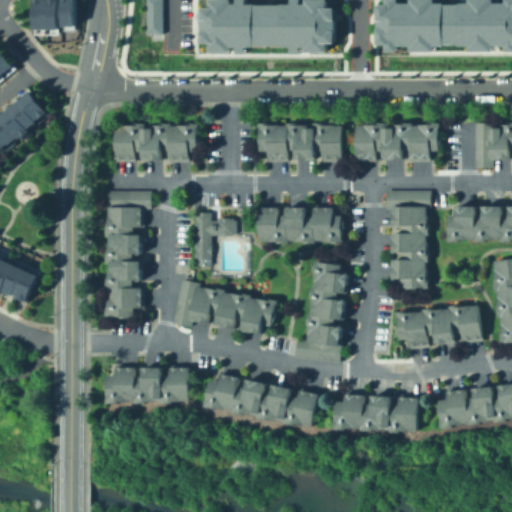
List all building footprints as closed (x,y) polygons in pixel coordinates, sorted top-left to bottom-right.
[(46,0),(46,29),(34,29),(34,0),(46,0)] [(59,0),(59,29),(46,29),(46,0),(59,0)] [(75,0),(75,26),(62,26),(62,0),(75,0)] [(145,0),(162,0),(162,33),(145,33),(145,0)] [(335,7),(335,43),(327,43),(327,52),(305,52),(305,46),(301,46),(301,54),(290,54),(290,45),(256,45),(256,47),(247,47),(247,53),(236,53),(236,46),(231,46),(231,52),(209,52),(209,43),(201,43),(201,7),(209,7),(209,0),(232,0),(232,3),(236,3),(236,0),(248,0),(248,3),(256,3),(256,4),(281,4),(281,3),(291,3),(291,0),(302,0),(302,3),(306,3),(306,0),(328,0),(328,7),(335,7)] [(511,51),(506,51),(506,45),(494,45),(494,51),(469,51),(469,46),(460,46),(460,44),(444,44),(444,45),(435,45),(435,51),(410,51),(410,46),(399,46),(399,52),(386,52),(386,44),(376,44),(376,3),(386,3),(386,0),(399,0),(399,2),(411,2),(411,0),(435,0),(435,2),(445,2),(445,3),(460,3),(460,2),(469,2),(469,0),(495,0),(495,2),(506,2),(506,0),(511,0),(511,51)] [(7,78),(0,69),(0,48),(2,47),(19,68),(7,78)] [(42,125),(24,103),(37,92),(55,114),(42,125)] [(42,125),(33,132),(15,110),(24,103),(42,125)] [(33,132),(24,140),(6,118),(15,110),(33,132)] [(24,140),(15,147),(0,128),(0,122),(6,118),(24,140)] [(270,125),(287,125),(287,122),(298,122),(298,124),(306,124),(306,128),(316,128),(316,121),(326,121),(326,126),(345,125),(345,161),(324,162),(324,152),(317,152),(317,160),(297,161),(297,150),(290,150),(290,162),(271,162),(270,151),(260,151),(260,122),(270,122),(270,125)] [(511,160),(495,160),(496,167),(478,168),(477,123),(493,122),(493,128),(505,128),(505,122),(511,121),(511,160)] [(145,128),(155,128),(155,123),(174,123),(174,125),(192,125),(192,123),(201,123),(202,160),(171,161),(170,151),(163,151),(164,161),(144,161),(143,152),(137,152),(137,161),(117,162),(116,124),(145,123),(145,128)] [(388,127),(397,127),(397,124),(416,124),(416,125),(435,124),(435,123),(443,123),(443,152),(433,152),(433,161),(413,162),(413,151),(405,151),(405,162),(386,162),(386,151),(379,151),(379,162),(359,162),(359,124),(388,124),(388,127)] [(0,128),(15,147),(4,156),(0,151),(0,128)] [(155,190),(155,210),(148,210),(148,228),(139,228),(139,235),(148,235),(148,255),(140,255),(140,261),(148,261),(148,281),(139,281),(139,289),(148,289),(149,308),(136,308),(136,318),(110,318),(110,295),(112,295),(112,288),(110,288),(110,271),(111,271),(111,264),(110,264),(110,244),(111,244),(111,236),(110,236),(110,190),(155,190)] [(430,235),(430,250),(432,250),(432,263),(430,263),(430,276),(432,276),(432,288),(395,289),(394,209),(388,209),(388,190),(433,190),(433,209),(430,209),(430,223),(432,223),(432,235),(430,235)] [(282,214),(288,214),(288,206),(308,206),(308,214),(315,214),(315,206),(336,205),(336,214),(344,214),(344,243),(324,243),(324,241),(319,241),(319,243),(302,243),(302,241),(292,241),(292,244),(278,244),(278,241),(262,241),(261,207),(282,206),(282,214)] [(511,244),(451,246),(451,215),(459,214),(459,207),(480,207),(480,214),(486,214),(486,206),(506,206),(506,214),(511,214),(511,244)] [(215,224),(220,224),(220,218),(239,218),(239,236),(214,236),(214,264),(198,264),(198,211),(215,211),(215,224)] [(511,344),(504,345),(496,260),(511,258),(511,344)] [(17,266),(5,291),(0,288),(0,274),(6,261),(17,266)] [(351,273),(349,294),(341,293),(340,299),(348,300),(346,320),(337,319),(336,326),(345,327),(341,362),(297,357),(299,338),(308,339),(317,261),(345,264),(344,273),(351,273)] [(27,271),(16,295),(5,291),(17,266),(27,271)] [(16,295),(27,271),(40,277),(28,301),(16,295)] [(199,286),(218,290),(219,288),(227,290),(227,292),(245,295),(245,293),(254,295),(253,297),(270,301),(270,298),(280,300),(272,337),(190,319),(188,326),(174,323),(184,278),(200,282),(199,286)] [(482,303),(486,341),(465,343),(464,333),(457,334),(458,343),(439,345),(438,335),(431,336),(432,346),(411,349),(410,339),(402,340),(399,312),(482,303)] [(138,367),(138,374),(144,374),(144,367),(164,367),(164,374),(171,374),(171,367),(191,367),(191,402),(107,403),(107,374),(117,374),(117,368),(138,367)] [(243,378),(242,386),(248,387),(249,379),(269,383),(268,391),(273,392),(275,385),(295,389),(294,396),(300,397),(302,390),(322,394),(316,427),(205,405),(211,379),(221,381),(222,373),(243,378)] [(511,420),(444,428),(441,400),(450,399),(449,391),(470,389),(471,398),(478,397),(477,388),(496,386),(497,395),(504,394),(503,385),(511,384),(511,420)] [(368,395),(367,404),(375,404),(375,396),(395,396),(395,404),(401,404),(402,397),(422,398),(421,432),(337,429),(338,401),(347,402),(348,394),(368,395)]
